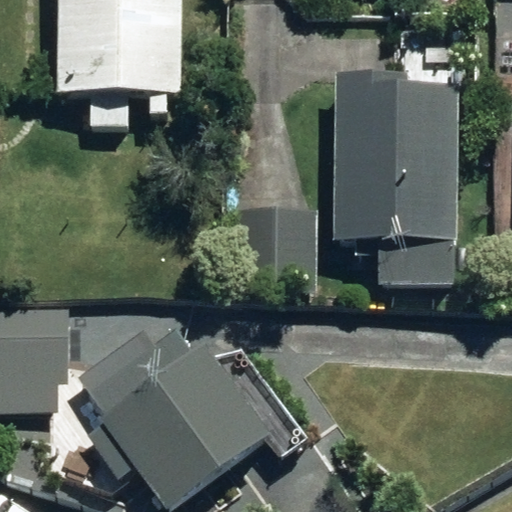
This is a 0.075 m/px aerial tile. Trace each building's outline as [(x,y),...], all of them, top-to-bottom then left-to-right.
[(96,128),(135,129),(137,93),(159,94),(157,116),(177,116),(178,96),(192,96),(195,0),(70,0),(67,95),(96,97),(96,128)] [(511,0),(497,0),(497,20),(511,20),(511,0)] [(389,286),(465,286),(470,86),(420,84),(420,75),(348,72),(344,238),(390,238),(389,286)] [(236,295),(320,295),(320,214),(236,214),(236,295)] [(0,414),(65,415),(66,387),(77,387),(78,313),(0,313),(0,414)] [(113,420),(177,511),(284,436),(218,344),(204,354),(188,331),(98,394),(115,419),(113,420)]
